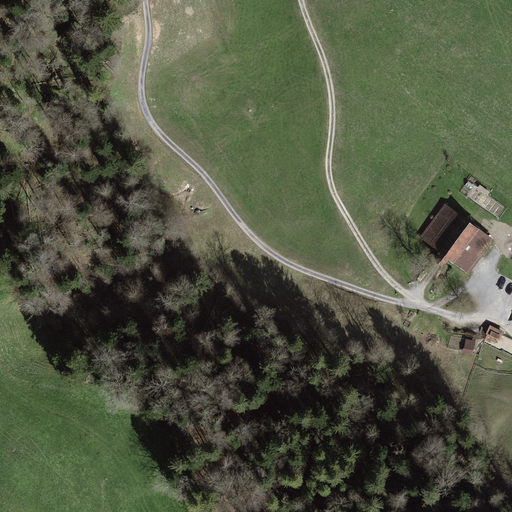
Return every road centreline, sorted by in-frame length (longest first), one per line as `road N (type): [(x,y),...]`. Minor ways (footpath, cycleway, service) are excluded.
road 1 (track): [(146,0),(144,109),(249,233),(290,265),(428,308)]
road 2 (track): [(428,308),(391,283),(332,186),(327,68),(301,0)]
